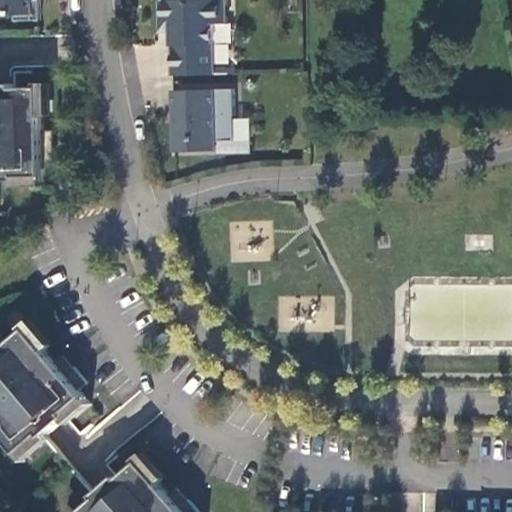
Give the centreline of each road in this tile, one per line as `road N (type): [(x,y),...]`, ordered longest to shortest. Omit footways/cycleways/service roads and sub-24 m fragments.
road 1 (residential): [(143,198),(203,329),(274,377),(345,396),(511,398)]
road 2 (residential): [(511,148),(352,175),(237,181),(166,201),(143,198)]
road 3 (residential): [(99,0),(104,65),(143,198)]
